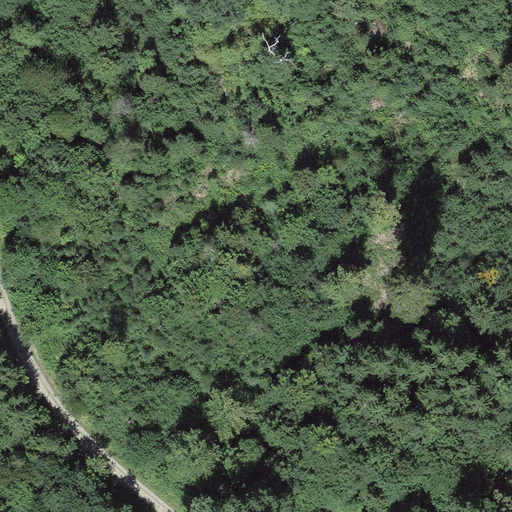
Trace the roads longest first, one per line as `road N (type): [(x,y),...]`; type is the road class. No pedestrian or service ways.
road 1 (track): [(160,511),(66,439),(0,300)]
road 2 (track): [(0,257),(3,0)]
